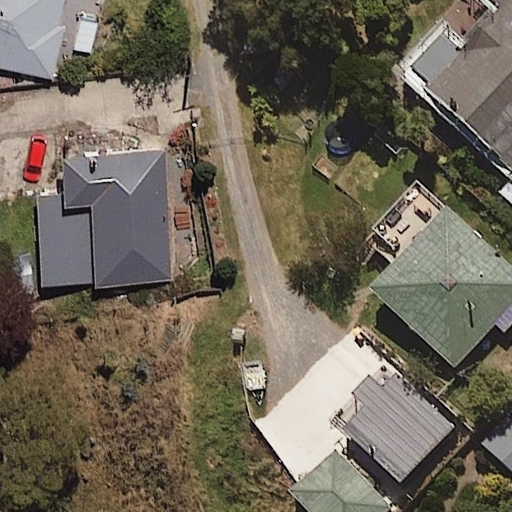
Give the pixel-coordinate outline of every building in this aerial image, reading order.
[(66,0),(0,0),(0,58),(51,70),(66,0)] [(511,0),(479,0),(405,81),(509,177),(511,174),(511,0)] [(171,273),(165,144),(67,148),(69,186),(39,188),(44,279),(171,273)] [(511,187),(501,200),(511,208),(511,187)] [(511,316),(511,270),(446,212),(370,298),(455,373),(494,328),(499,332),(511,316)] [(511,416),(481,451),(511,478),(511,416)] [(410,462),(381,434),(364,452),(393,480),(410,462)] [(387,511),(334,456),(288,501),(298,511),(387,511)]
